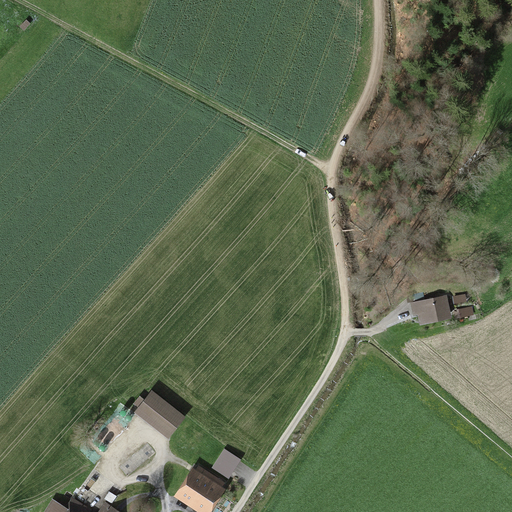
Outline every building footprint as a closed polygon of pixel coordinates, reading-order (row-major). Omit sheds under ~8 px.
[(455,298),(466,295),(465,290),(454,292),(455,298)] [(411,295),(415,314),(426,312),(428,319),(428,320),(449,316),(444,296),(425,300),(424,292),(411,295)] [(141,408),(172,433),(185,417),(154,392),(147,401),(142,397),(136,404),(141,408)] [(240,461),(226,452),(214,468),(228,478),(240,461)] [(129,459),(121,465),(128,473),(136,466),(129,459)] [(182,493),(207,510),(224,483),(200,466),(182,493)] [(106,504),(105,504),(99,511),(94,511),(73,499),(67,508),(56,501),(48,511),(116,511),(109,507),(116,497),(110,493),(106,499),(109,501),(106,504)]
